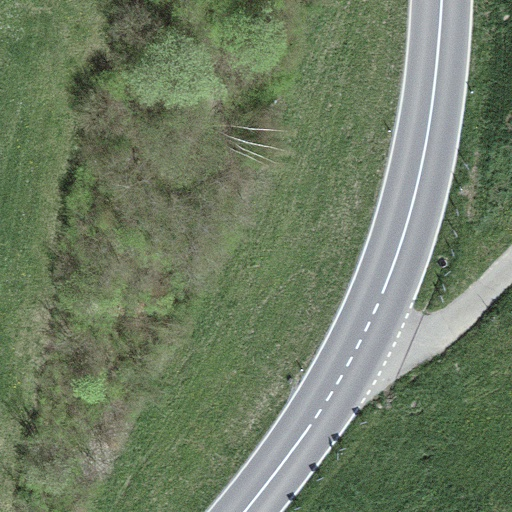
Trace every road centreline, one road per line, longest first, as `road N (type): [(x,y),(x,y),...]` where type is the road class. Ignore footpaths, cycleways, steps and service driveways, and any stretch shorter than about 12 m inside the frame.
road 1 (secondary): [(350,361),(405,230),(434,84),(440,0)]
road 2 (unclassified): [(350,361),(440,347),(511,276)]
road 3 (secondary): [(243,511),(350,361)]
